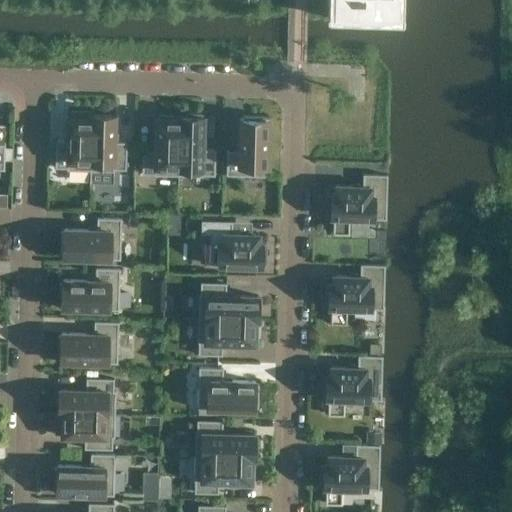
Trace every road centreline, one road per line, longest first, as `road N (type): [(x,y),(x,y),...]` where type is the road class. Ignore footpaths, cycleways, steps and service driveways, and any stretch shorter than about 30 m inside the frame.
road 1 (residential): [(32,77),(299,85),(287,511)]
road 2 (residential): [(32,77),(20,511)]
